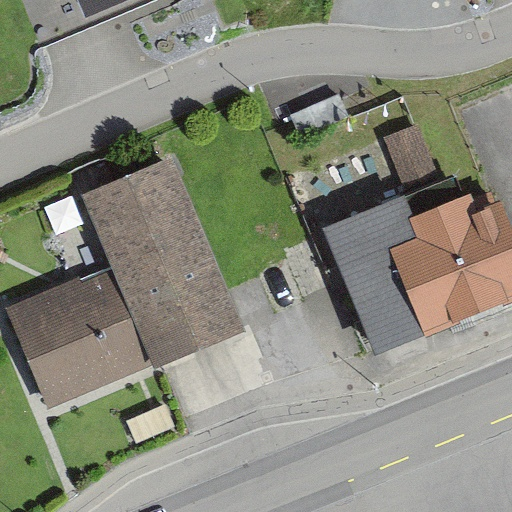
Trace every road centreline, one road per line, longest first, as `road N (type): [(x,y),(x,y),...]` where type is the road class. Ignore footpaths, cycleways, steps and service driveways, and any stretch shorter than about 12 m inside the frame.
road 1 (residential): [(511,24),(444,53),(330,45),(242,53),(0,157)]
road 2 (primary): [(511,391),(208,511)]
